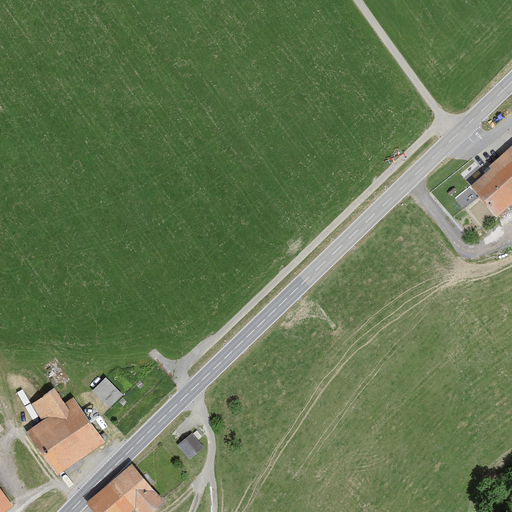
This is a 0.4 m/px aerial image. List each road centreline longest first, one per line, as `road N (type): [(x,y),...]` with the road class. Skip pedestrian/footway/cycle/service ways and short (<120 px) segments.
road 1 (primary): [(511,81),(69,511)]
road 2 (track): [(357,0),(454,136)]
